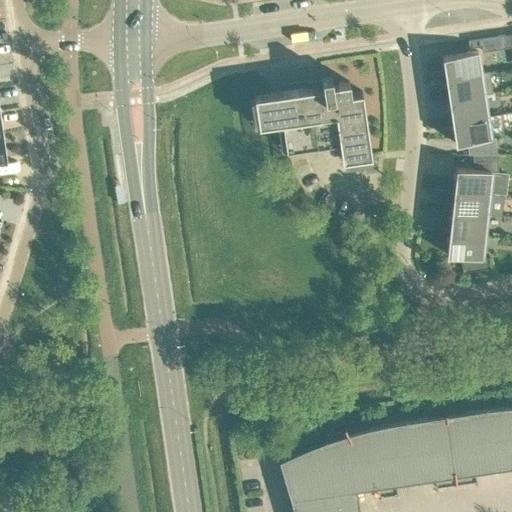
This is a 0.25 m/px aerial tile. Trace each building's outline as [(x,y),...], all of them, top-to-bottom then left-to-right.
[(506,47),(504,35),(467,40),(468,47),(481,45),(482,50),(505,47),(506,47)] [(441,55),(445,77),(489,71),(489,70),(480,72),(476,50),(441,55)] [(448,99),(483,93),(492,92),(489,71),(445,77),(448,99)] [(253,95),(254,96),(257,96),(261,122),(257,123),(258,124),(285,120),(288,147),(285,147),(285,149),(338,141),(341,159),(371,154),(361,90),(350,91),(349,81),(332,83),(331,76),(321,77),(322,85),(253,95)] [(448,99),(451,120),(486,115),(483,93),(448,99)] [(486,115),(451,120),(454,142),(466,140),(489,137),(486,115)] [(489,137),(466,140),(468,154),(472,153),(497,153),(494,136),(489,137)] [(455,166),(452,188),(487,192),(490,170),(497,171),(497,153),(472,153),(472,168),(455,166)] [(452,188),(450,209),(485,213),(487,192),(452,188)] [(450,209),(448,231),(483,235),(485,213),(450,209)] [(483,235),(448,231),(445,253),(459,255),(462,271),(489,266),(488,256),(486,256),(481,256),(483,235)] [(324,431),(327,438),(308,445),(288,454),(281,455),(287,498),(292,497),(294,511),(359,511),(356,488),(371,480),(379,495),(397,492),(395,482),(434,476),(435,486),(476,480),(474,470),(511,464),(511,403),(504,405),(487,407),(464,410),(403,419),(386,422),(367,426),(365,425),(324,431)]
